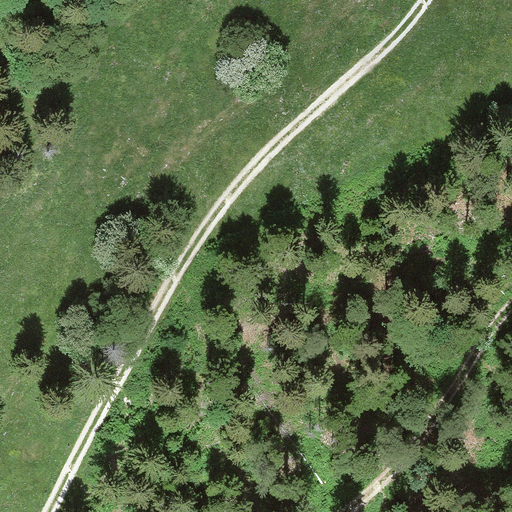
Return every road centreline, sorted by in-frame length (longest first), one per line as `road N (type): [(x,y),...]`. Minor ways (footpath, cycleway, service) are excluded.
road 1 (track): [(47,511),(214,214),(425,0)]
road 2 (track): [(348,511),(399,469),(511,307)]
